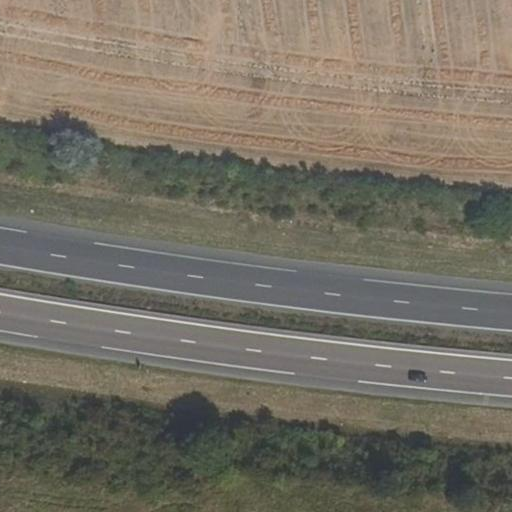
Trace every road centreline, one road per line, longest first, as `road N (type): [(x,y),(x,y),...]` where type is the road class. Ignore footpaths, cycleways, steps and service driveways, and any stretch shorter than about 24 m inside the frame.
road 1 (trunk): [(511,313),(410,306),(0,245)]
road 2 (trunk): [(0,313),(403,373),(511,380)]
